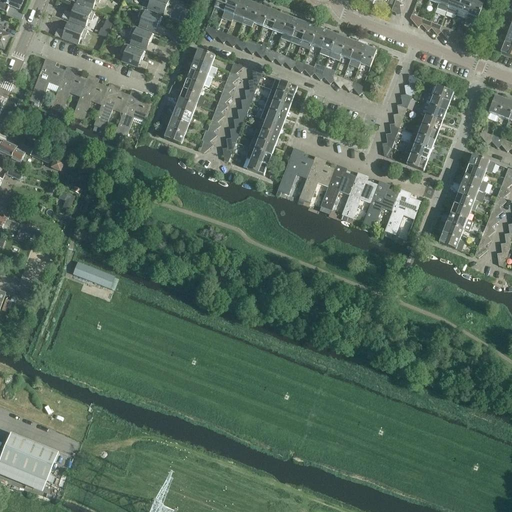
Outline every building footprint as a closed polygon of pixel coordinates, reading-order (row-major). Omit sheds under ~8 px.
[(24,0),(3,0),(2,3),(0,2),(0,11),(7,14),(10,7),(20,11),(24,0)] [(99,4),(100,0),(69,0),(70,1),(93,10),(96,3),(99,4)] [(171,19),(174,11),(167,9),(169,0),(147,0),(147,1),(150,3),(147,10),(171,19)] [(225,13),(229,0),(218,0),(215,9),(225,13)] [(240,0),(229,0),(225,13),(234,17),(240,0)] [(244,20),(251,3),(241,0),(240,0),(234,17),(233,21),(242,25),(244,20)] [(440,0),(439,5),(448,8),(449,8),(451,0),(440,0)] [(451,0),(449,8),(447,13),(457,16),(462,0),(451,0)] [(462,0),(457,16),(466,20),(468,16),(473,0),(462,0)] [(477,0),(473,0),(468,16),(466,20),(476,24),(484,3),(477,0)] [(400,4),(396,2),(392,12),(396,14),(396,16),(401,15),(400,6),(400,4)] [(254,24),(260,7),(251,3),(244,20),(254,24)] [(92,22),(95,13),(92,12),(75,5),(72,14),(65,11),(62,19),(86,28),(89,21),(92,22)] [(254,24),(263,28),(270,11),(260,7),(254,24)] [(162,36),(165,29),(158,26),(161,18),(145,11),(142,10),(138,19),(142,20),(139,28),(162,36)] [(263,28),(273,31),(280,15),(270,11),(263,28)] [(283,35),(289,18),(280,15),(273,31),(283,35)] [(411,20),(418,29),(422,26),(420,24),(422,19),(412,16),(411,20)] [(109,34),(113,20),(106,18),(103,33),(109,34)] [(291,43),(292,39),(293,39),(299,22),(289,18),(283,35),(281,40),(291,43)] [(430,27),(432,23),(422,19),(420,24),(422,26),(428,33),(432,29),(430,27)] [(302,43),(309,26),(299,22),(293,39),(302,43)] [(55,37),(79,46),(81,39),(84,40),(88,31),(84,30),(85,30),(68,23),(65,32),(58,29),(55,37)] [(430,27),(432,29),(438,36),(441,33),(440,31),(441,27),(432,23),(430,27)] [(0,31),(2,27),(0,26),(0,49),(4,51),(10,38),(0,33),(0,31)] [(302,43),(312,46),(318,29),(309,26),(302,43)] [(440,31),(441,33),(447,40),(451,37),(449,35),(451,31),(441,27),(440,31)] [(154,54),(157,47),(149,44),(153,35),(136,29),(133,28),(130,36),(133,38),(130,45),(154,54)] [(207,28),(206,32),(214,41),(217,38),(216,36),(218,32),(207,28)] [(322,50),(328,33),(318,29),(312,46),(322,50)] [(449,35),(451,37),(457,44),(461,41),(459,39),(461,34),(451,31),(449,35)] [(216,36),(217,38),(223,45),(227,41),(225,39),(227,35),(218,32),(216,36)] [(322,50),(331,54),(338,37),(328,33),(322,50)] [(469,43),(471,38),(461,34),(459,39),(461,41),(467,47),(470,44),(469,43)] [(225,39),(227,41),(233,48),(237,45),(235,43),(237,39),(227,35),(225,39)] [(348,40),(338,37),(331,54),(330,58),(339,62),(341,57),(348,40)] [(235,43),(237,45),(243,52),(246,49),(245,47),(247,43),(237,39),(235,43)] [(341,57),(351,61),(357,44),(348,40),(341,57)] [(245,47),(246,49),(252,56),(256,52),(255,51),(257,44),(247,41),(247,43),(245,47)] [(255,51),(256,52),(262,59),(266,56),(264,55),(266,50),(267,48),(257,44),(255,51)] [(351,61),(360,65),(367,48),(357,44),(351,61)] [(501,54),(511,58),(511,46),(505,44),(501,54)] [(124,55),(122,62),(145,72),(148,64),(141,61),(144,53),(128,46),(125,45),(121,54),(124,55)] [(377,52),(367,48),(360,65),(370,69),(377,52)] [(264,55),(266,56),(272,63),(276,60),(274,58),(276,54),(266,50),(264,55)] [(195,61),(211,68),(215,58),(198,51),(195,61)] [(274,58),(276,60),(282,67),(285,64),(284,62),(285,57),(276,54),(274,58)] [(284,62),(285,64),(291,71),(295,67),(293,65),(295,61),(285,57),(284,62)] [(49,87),(59,90),(66,72),(51,66),(53,63),(46,60),(30,102),(41,106),(49,87)] [(208,77),(211,68),(195,61),(191,71),(208,77)] [(293,65),(295,67),(301,74),(305,71),(303,69),(305,65),(295,61),(293,65)] [(238,66),(234,65),(230,75),(234,76),(236,75),(243,69),(240,65),(238,66)] [(315,69),(314,69),(305,65),(303,69),(305,71),(311,78),(315,75),(313,73),(315,69)] [(313,73),(315,75),(320,82),(324,78),(323,77),(326,68),(316,65),(315,69),(313,73)] [(70,95),(80,99),(87,80),(72,75),(74,71),(67,68),(66,72),(59,90),(51,110),(62,115),(70,95)] [(323,77),(324,78),(330,85),(334,82),(332,80),(334,76),(336,72),(326,68),(323,77)] [(187,81),(204,87),(209,89),(213,79),(208,77),(191,71),(187,81)] [(253,73),(254,81),(254,84),(259,86),(263,76),(259,74),(258,71),(253,73)] [(234,76),(230,75),(226,84),(231,86),(233,85),(240,79),(236,75),(234,76)] [(91,103),(102,107),(109,88),(93,82),(95,79),(89,76),(87,80),(80,99),(73,119),(84,123),(91,103)] [(344,80),(334,76),(332,80),(334,82),(340,89),(344,86),(342,84),(344,80)] [(414,79),(414,77),(409,77),(410,86),(410,89),(414,91),(418,81),(414,79)] [(342,84),(344,86),(350,93),(353,90),(352,88),(353,83),(344,80),(342,84)] [(200,97),(204,87),(187,81),(183,90),(200,97)] [(250,94),(255,96),(259,86),(254,84),(254,81),(249,82),(250,91),(250,94)] [(272,91),(294,99),(298,89),(276,81),(272,91)] [(362,92),(363,87),(353,83),(352,88),(353,90),(359,97),(363,93),(362,92)] [(231,86),(226,84),(223,94),(227,96),(229,94),(236,88),(233,85),(231,86)] [(113,111),(123,115),(130,97),(115,90),(116,87),(110,85),(109,88),(102,107),(94,127),(105,131),(113,111)] [(410,89),(410,86),(405,87),(406,96),(406,99),(411,100),(414,91),(410,89)] [(454,94),(432,86),(428,96),(450,104),(454,94)] [(180,100),(197,106),(200,97),(183,90),(180,100)] [(247,104),(251,105),(255,96),(250,94),(250,91),(245,92),(246,101),(247,104)] [(268,101),(290,109),(294,99),(272,91),(268,101)] [(134,119),(145,123),(152,105),(136,99),(137,95),(131,93),(130,97),(123,115),(115,135),(127,139),(134,119)] [(227,96),(223,94),(219,104),(224,106),(225,104),(232,98),(229,94),(227,96)] [(406,99),(406,96),(401,97),(402,106),(403,109),(407,110),(411,100),(406,99)] [(429,108),(429,107),(446,114),(450,104),(428,96),(424,106),(429,108)] [(499,118),(505,101),(495,97),(489,114),(499,118)] [(176,110),(193,116),(197,106),(180,100),(176,110)] [(243,113),(247,115),(251,105),(247,104),(246,101),(241,102),(243,110),(243,113)] [(264,110),(286,119),(290,109),(268,101),(264,110)] [(509,121),(511,112),(511,103),(505,101),(499,118),(509,121)] [(224,106),(219,104),(215,114),(220,115),(222,114),(228,108),(225,104),(224,106)] [(403,109),(402,106),(397,107),(399,115),(399,118),(403,120),(407,110),(403,109)] [(425,117),(443,123),(446,114),(429,107),(429,108),(424,106),(421,115),(425,117)] [(172,119),(189,126),(193,116),(176,110),(172,119)] [(239,123),(244,125),(247,115),(243,113),(243,110),(238,111),(239,120),(239,123)] [(261,120),(266,122),(283,128),(286,119),(264,110),(261,120)] [(220,115),(215,114),(212,123),(216,125),(218,123),(225,117),(222,114),(220,115)] [(399,118),(399,115),(394,116),(395,125),(396,128),(400,129),(403,120),(399,118)] [(425,117),(422,127),(439,133),(443,123),(425,117)] [(185,135),(189,126),(172,119),(169,129),(185,135)] [(236,133),(240,134),(244,125),(239,123),(239,120),(234,121),(235,130),(236,133)] [(262,131),(279,138),(283,128),(266,122),(262,131)] [(216,125),(212,123),(208,133),(212,135),(214,133),(221,127),(218,123),(216,125)] [(396,128),(395,125),(390,126),(391,135),(391,137),(396,139),(400,129),(396,128)] [(422,127),(418,136),(435,143),(439,133),(422,127)] [(182,146),(185,135),(169,129),(165,139),(182,146)] [(232,143),(236,144),(240,134),(236,133),(235,130),(230,131),(231,140),(232,143)] [(258,141),(275,148),(279,138),(262,131),(258,141)] [(212,135),(208,133),(204,143),(209,144),(210,143),(217,137),(214,133),(212,135)] [(481,137),(488,146),(492,143),(490,141),(492,136),(482,133),(481,137)] [(391,137),(391,135),(386,136),(387,144),(388,148),(392,149),(393,147),(396,139),(391,137)] [(410,144),(431,153),(435,143),(418,136),(414,135),(410,144)] [(490,141),(492,143),(498,149),(502,146),(500,144),(502,140),(492,136),(490,141)] [(275,148),(258,141),(254,139),(250,149),(272,157),(275,148)] [(228,152),(232,154),(236,144),(232,143),(231,140),(226,140),(228,149),(228,152)] [(500,144),(502,146),(507,153),(511,150),(510,148),(511,144),(502,140),(500,144)] [(3,143),(1,142),(0,145),(0,154),(4,156),(3,158),(20,166),(26,154),(16,150),(17,148),(4,142),(3,143)] [(209,144),(204,143),(200,153),(204,154),(213,146),(210,143),(209,144)] [(384,157),(389,159),(392,149),(388,148),(387,144),(383,145),(384,157)] [(411,156),(428,162),(431,153),(410,144),(410,145),(409,144),(405,154),(411,156)] [(228,152),(228,149),(223,150),(225,162),(229,164),(232,154),(228,152)] [(251,160),(268,167),(272,157),(250,149),(246,159),(251,161),(251,160)] [(32,156),(53,166),(55,160),(34,150),(32,156)] [(297,176),(307,180),(314,162),(299,156),(300,152),(294,150),(278,192),(289,196),(297,176)] [(411,156),(407,166),(424,172),(428,162),(411,156)] [(469,166),(486,173),(490,163),(473,156),(469,166)] [(318,184),(328,188),(335,170),(320,164),(321,160),(315,158),(314,162),(307,180),(299,200),(311,204),(318,184)] [(251,161),(247,171),(264,177),(268,167),(251,160),(251,161)] [(339,192),(349,197),(357,178),(341,172),(343,168),(337,166),(335,170),(328,188),(321,208),(332,212),(339,192)] [(469,166),(465,176),(482,182),(486,173),(469,166)] [(511,170),(504,168),(501,178),(505,180),(509,181),(511,180),(511,178),(511,170)] [(7,175),(20,181),(23,175),(10,169),(7,175)] [(358,174),(357,178),(349,197),(342,216),(353,221),(359,204),(370,208),(371,205),(378,186),(363,180),(364,177),(358,174)] [(465,176),(462,186),(478,192),(479,192),(483,194),(487,184),(482,182),(465,176)] [(509,181),(505,180),(501,189),(505,191),(507,189),(511,185),(511,181),(511,180),(509,181)] [(380,183),(378,186),(371,205),(370,208),(363,224),(375,229),(382,209),(392,213),(393,213),(400,194),(384,189),(386,185),(380,183)] [(458,195),(475,202),(478,192),(462,186),(458,195)] [(505,191),(501,189),(497,199),(502,201),(503,199),(510,193),(507,189),(505,191)] [(404,217),(414,221),(421,203),(406,197),(407,193),(401,191),(400,194),(393,213),(392,213),(385,233),(396,237),(404,217)] [(60,199),(66,200),(64,208),(71,210),(75,196),(62,193),(60,199)] [(458,195),(454,205),(471,211),(475,202),(458,195)] [(502,201),(497,199),(493,209),(498,210),(500,209),(507,203),(503,199),(502,201)] [(450,215),(467,221),(471,211),(454,205),(450,215)] [(498,210),(493,209),(490,218),(494,220),(496,219),(503,213),(500,209),(498,210)] [(38,215),(35,222),(59,232),(62,224),(38,215)] [(447,224),(464,231),(467,221),(450,215),(447,224)] [(494,220),(490,218),(486,228),(491,230),(492,228),(499,222),(496,219),(494,220)] [(443,234),(460,240),(464,231),(447,224),(443,234)] [(491,230),(486,228),(482,238),(487,239),(489,238),(495,232),(492,228),(491,230)] [(439,244),(456,251),(460,240),(443,234),(439,244)] [(487,239),(482,238),(479,247),(484,249),(485,248),(492,242),(489,238),(487,239)] [(503,257),(507,258),(511,249),(506,247),(506,244),(501,245),(502,254),(503,257)] [(484,249),(479,247),(475,258),(479,259),(488,252),(485,248),(484,249)] [(503,257),(502,254),(497,255),(499,267),(503,268),(507,258),(503,257)] [(110,289),(114,278),(79,264),(75,276),(110,289)] [(39,294),(30,290),(24,301),(33,306),(39,294)] [(61,449),(13,430),(2,459),(49,478),(61,449)]
